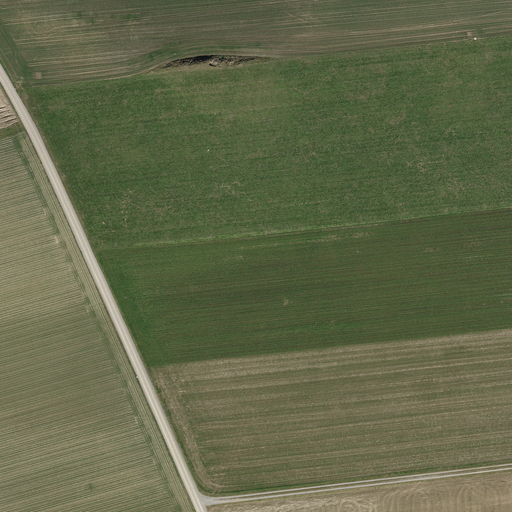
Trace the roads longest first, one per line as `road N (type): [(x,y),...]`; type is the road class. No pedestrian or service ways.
road 1 (track): [(0,70),(201,511)]
road 2 (track): [(197,502),(511,466)]
